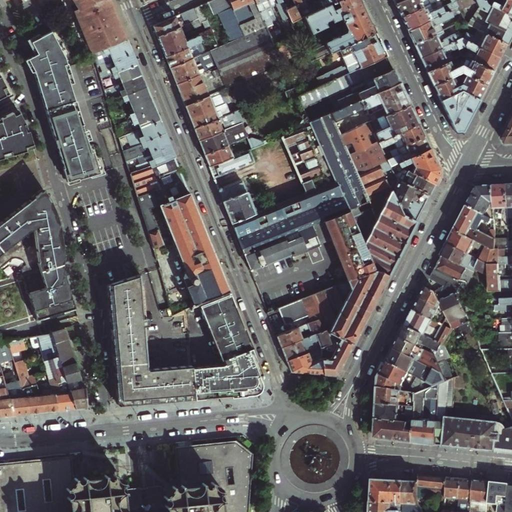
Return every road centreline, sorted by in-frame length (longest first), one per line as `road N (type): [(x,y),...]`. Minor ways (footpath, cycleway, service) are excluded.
road 1 (tertiary): [(292,413),(134,21)]
road 2 (residential): [(0,40),(37,113),(90,293),(106,431)]
road 3 (tertiary): [(465,166),(363,364)]
road 4 (residential): [(374,0),(444,148),(465,166)]
road 5 (residential): [(355,460),(511,465)]
road 6 (residential): [(106,431),(241,416)]
